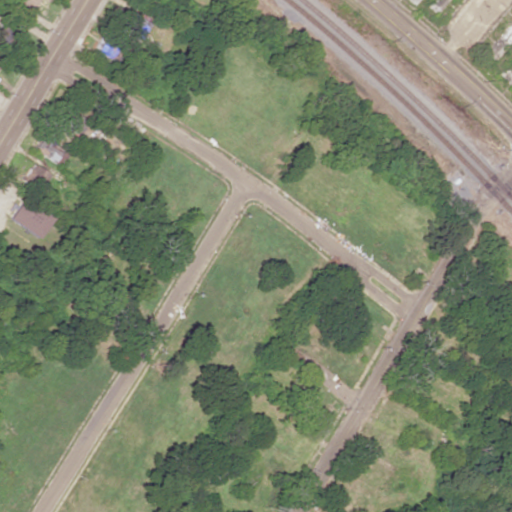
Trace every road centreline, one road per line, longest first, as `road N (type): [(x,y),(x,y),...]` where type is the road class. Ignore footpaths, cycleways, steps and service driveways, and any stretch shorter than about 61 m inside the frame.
road 1 (residential): [(50,52),(423,308)]
road 2 (residential): [(38,511),(242,185)]
road 3 (tertiary): [(298,511),(492,191)]
road 4 (tertiary): [(511,125),(373,0)]
road 5 (tertiary): [(0,132),(82,0)]
